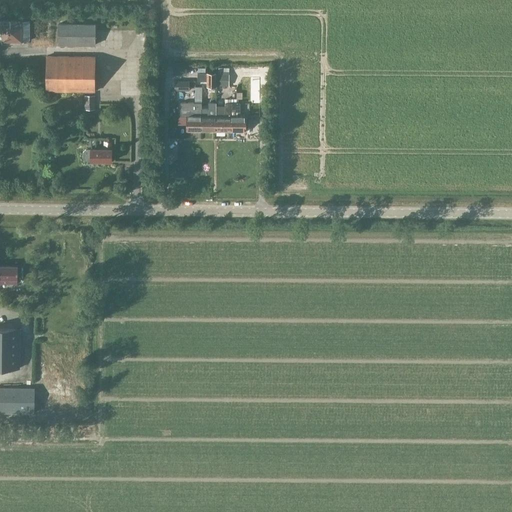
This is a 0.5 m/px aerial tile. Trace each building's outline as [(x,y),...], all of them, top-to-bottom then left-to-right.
[(1,42),(22,42),(22,20),(1,20),(1,42)] [(95,45),(95,24),(58,23),(58,45),(95,45)] [(94,91),(94,57),(46,56),(46,91),(94,91)] [(197,73),(197,81),(207,81),(207,87),(215,87),(215,73),(207,73),(197,73)] [(234,83),(234,75),(216,75),(216,83),(234,83)] [(189,90),(189,81),(174,81),(174,90),(189,90)] [(84,96),(84,110),(94,110),(94,95),(84,96)] [(201,108),(201,102),(201,99),(195,99),(195,102),(192,102),(192,116),(186,115),(186,131),(201,131),(201,108)] [(215,131),(216,116),(216,102),(208,102),(208,108),(201,108),(201,131),(215,131)] [(230,132),(230,103),(225,103),(225,116),(216,116),(215,131),(230,132)] [(230,103),(230,132),(245,132),(245,116),(239,116),(240,103),(230,103)] [(90,161),(112,161),(112,149),(112,141),(104,141),(104,149),(90,149),(88,149),(86,149),(84,151),(83,153),(83,157),(84,159),(86,160),(88,161),(90,161)] [(0,283),(17,283),(17,266),(0,265),(0,283)] [(0,367),(19,368),(19,329),(0,328),(0,367)] [(0,412),(34,413),(35,388),(0,387),(0,412)]
